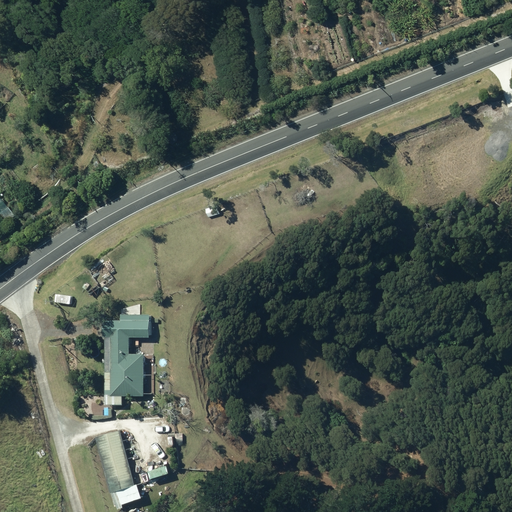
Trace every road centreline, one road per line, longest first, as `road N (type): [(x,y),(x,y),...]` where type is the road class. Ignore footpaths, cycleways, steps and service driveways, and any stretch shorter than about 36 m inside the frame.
road 1 (unclassified): [(0,289),(86,228),(162,188),(511,47)]
road 2 (unknown): [(6,284),(67,511)]
